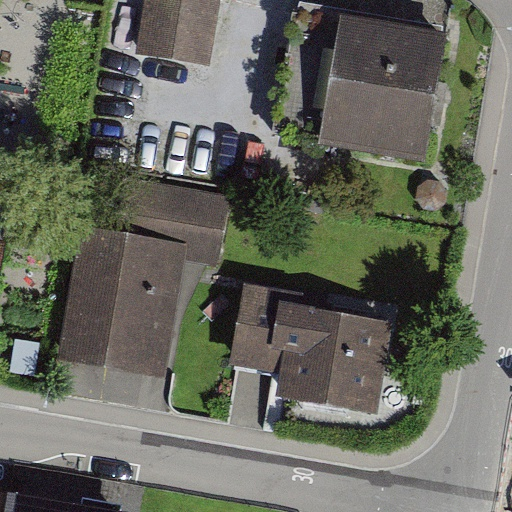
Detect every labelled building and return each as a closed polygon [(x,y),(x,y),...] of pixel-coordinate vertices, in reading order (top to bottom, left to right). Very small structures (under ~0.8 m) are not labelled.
[(223,0),(149,0),(141,63),(214,72),(223,0)] [(439,43),(333,30),(317,152),(423,166),(439,43)] [(119,236),(83,230),(59,362),(169,383),(191,263),(218,268),(230,202),(128,183),(119,236)] [(0,249),(9,202),(0,200),(0,249)] [(395,306),(247,283),(234,373),(279,380),(276,405),(378,420),(395,306)] [(64,511),(0,502),(0,511),(64,511)]
